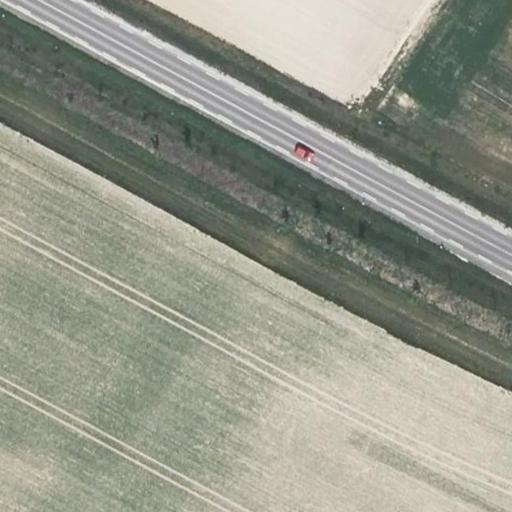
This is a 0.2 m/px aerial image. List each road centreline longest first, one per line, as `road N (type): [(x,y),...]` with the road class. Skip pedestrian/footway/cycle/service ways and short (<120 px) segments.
road 1 (secondary): [(7,0),(511,270)]
road 2 (track): [(325,172),(440,0)]
